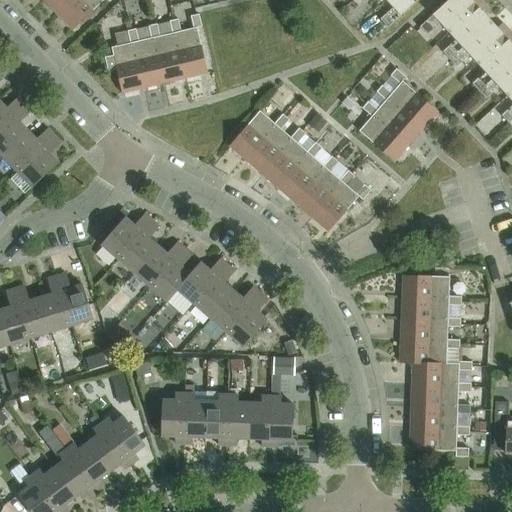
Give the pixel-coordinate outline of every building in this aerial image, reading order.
[(43,0),(58,15),(73,0),(43,0)] [(73,0),(58,15),(73,31),(105,0),(107,0),(110,3),(112,0),(73,0)] [(386,0),(393,8),(381,20),(389,28),(419,0),(386,0)] [(449,0),(420,27),(428,36),(441,24),(448,32),(482,1),(481,0),(449,0)] [(456,40),(443,52),(450,60),(492,21),(486,15),(491,10),(482,1),(448,32),(456,40)] [(176,33),(187,78),(208,73),(198,28),(203,27),(200,15),(179,20),(182,32),(176,33)] [(166,83),(187,78),(176,33),(182,32),(179,20),(158,24),(160,37),(155,38),(166,83)] [(492,21),(450,60),(457,67),(470,56),(478,64),(511,33),(503,24),(498,28),(492,21)] [(145,88),(166,83),(155,38),(160,37),(158,24),(137,29),(139,42),(134,43),(145,88)] [(145,88),(134,43),(139,42),(137,29),(116,34),(119,46),(112,48),(123,93),(145,88)] [(485,72),(473,84),(480,92),(511,61),(511,33),(478,64),(485,72)] [(511,61),(480,92),(487,99),(499,87),(507,96),(511,91),(511,61)] [(392,94),(389,98),(424,128),(438,112),(403,82),(407,78),(397,69),(391,76),(401,84),(392,94)] [(361,86),(355,93),(364,100),(370,93),(361,86)] [(378,110),(375,114),(410,145),(424,128),(389,98),(392,94),(383,86),(377,92),(386,101),(378,110)] [(511,101),(511,106),(502,116),(509,123),(511,120),(511,91),(507,96),(511,101)] [(0,128),(25,105),(18,98),(7,109),(0,101),(0,128)] [(372,117),(360,132),(395,162),(410,145),(375,114),(378,110),(369,102),(363,109),(372,117)] [(0,153),(3,156),(29,131),(21,123),(32,112),(25,105),(0,128),(0,153)] [(260,111),(230,147),(248,162),(278,126),(282,130),(290,120),(283,114),(275,124),(260,111)] [(317,114),(308,126),(318,134),(327,123),(317,114)] [(278,126),(248,162),(264,176),(294,140),(298,144),(306,134),(300,129),(292,138),(282,130),(278,126)] [(18,172),(55,136),(48,129),(37,140),(29,131),(3,156),(18,172)] [(50,154),(62,143),(55,136),(18,172),(33,188),(59,163),(50,154)] [(294,140),(264,176),(280,190),(311,154),(315,158),(323,148),(316,143),(308,152),(298,144),(294,140)] [(311,154),(280,190),(296,204),(327,169),(331,172),(339,162),(332,157),(324,166),(315,158),(311,154)] [(341,180),(331,172),(327,169),(296,204),(313,218),(343,183),(347,186),(355,177),(349,171),(341,180)] [(343,183),(313,218),(329,232),(359,197),(363,201),(372,191),(355,177),(347,186),(343,183)] [(119,260),(153,221),(145,214),(135,226),(126,218),(102,245),(119,260)] [(135,274),(159,247),(150,239),(160,227),(153,221),(119,260),(135,274)] [(152,288),(185,249),(178,243),(168,254),(159,247),(135,274),(152,288)] [(191,275),(182,267),(193,255),(185,249),(152,288),(168,302),(179,291),(178,290),(191,275)] [(194,304),(228,265),(221,259),(211,271),(201,263),(191,275),(178,290),(179,291),(194,304)] [(211,319),(234,291),(225,284),(235,272),(228,265),(194,304),(211,319)] [(73,326),(94,319),(83,285),(71,289),(67,274),(57,277),(73,326)] [(404,276),(403,299),(449,300),(449,306),(462,306),(462,297),(450,297),(450,277),(404,276)] [(52,332),(73,326),(57,277),(48,279),(53,294),(41,298),(52,332)] [(52,332),(41,298),(30,301),(25,287),(16,289),(31,339),(52,332)] [(227,333),(261,294),(253,287),(243,299),(234,291),(211,319),(227,333)] [(0,310),(11,345),(31,339),(16,289),(7,292),(11,307),(0,310)] [(258,312),(268,300),(261,294),(227,333),(244,347),(267,320),(258,312)] [(403,299),(402,320),(449,322),(449,327),(461,328),(461,319),(449,318),(449,306),(449,300),(403,299)] [(0,348),(11,345),(0,310),(0,348)] [(114,311),(108,318),(116,325),(122,318),(114,311)] [(128,346),(140,334),(127,320),(114,331),(128,346)] [(402,320),(401,342),(448,344),(448,349),(460,349),(461,340),(448,340),(449,327),(449,322),(402,320)] [(166,340),(159,345),(166,353),(173,348),(166,340)] [(135,341),(127,350),(134,357),(142,347),(135,341)] [(291,341),(283,344),(289,356),(296,353),(291,341)] [(401,342),(401,363),(413,364),(447,364),(448,349),(448,344),(401,342)] [(102,351),(84,357),(88,369),(105,363),(102,351)] [(274,375),(295,375),(295,357),(274,357),(274,375)] [(460,362),(460,364),(460,365),(460,371),(472,371),(473,362),(460,362)] [(148,363),(135,367),(137,377),(151,374),(148,363)] [(471,393),(472,384),(459,384),(460,371),(460,365),(460,364),(447,364),(413,364),(412,385),(459,387),(459,392),(471,393)] [(124,374),(111,377),(115,391),(128,387),(124,374)] [(21,382),(9,385),(12,396),(24,392),(21,382)] [(471,414),(471,406),(471,393),(459,392),(459,387),(412,385),(412,407),(458,409),(458,414),(471,414)] [(184,444),(186,394),(176,394),(176,401),(163,400),(162,436),(176,437),(175,444),(184,444)] [(206,438),(207,402),(195,402),(195,394),(186,394),(184,444),(192,445),(193,437),(206,438)] [(227,446),(229,395),(219,395),(219,402),(207,402),(206,438),(219,438),(219,446),(227,446)] [(249,439),(250,403),(238,403),(238,396),(229,395),(227,446),(236,446),(236,439),(249,439)] [(270,447),(272,397),(262,397),(262,404),(250,403),(249,439),(262,440),(262,447),(270,447)] [(293,441),(294,405),(281,404),(282,397),(272,397),(270,447),(279,448),(279,440),(293,441)] [(511,453),(511,417),(508,418),(509,403),(496,402),(495,427),(507,427),(506,454),(511,453)] [(412,407),(411,428),(457,430),(457,436),(470,436),(470,427),(458,427),(458,414),(458,409),(412,407)] [(13,428),(0,413),(0,426),(7,433),(13,428)] [(135,454),(146,446),(124,417),(114,424),(110,418),(102,424),(132,465),(139,460),(135,454)] [(474,423),(474,432),(486,432),(486,424),(474,423)] [(125,470),(132,465),(102,424),(94,430),(98,436),(89,443),(110,472),(121,464),(125,470)] [(411,428),(410,450),(456,452),(456,457),(469,458),(469,449),(457,448),(457,436),(457,430),(411,428)] [(100,480),(110,472),(89,443),(79,450),(75,444),(67,450),(97,490),(104,485),(100,480)] [(91,496),(97,490),(67,450),(59,456),(64,462),(54,469),(76,498),(86,490),(91,496)] [(65,505),(76,498),(54,469),(45,476),(40,470),(33,476),(59,511),(68,511),(70,511),(65,505)] [(59,511),(33,476),(25,482),(29,488),(19,495),(31,511),(59,511)]
